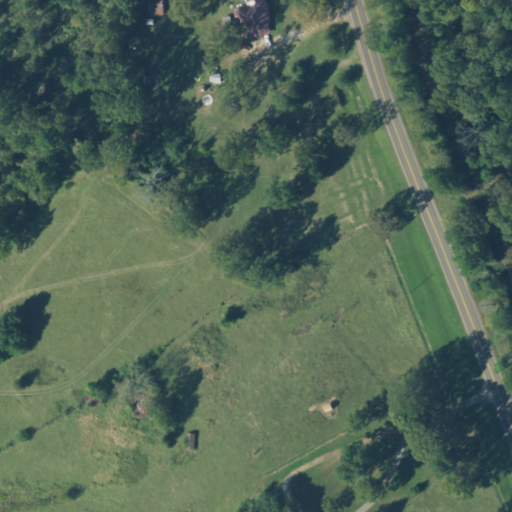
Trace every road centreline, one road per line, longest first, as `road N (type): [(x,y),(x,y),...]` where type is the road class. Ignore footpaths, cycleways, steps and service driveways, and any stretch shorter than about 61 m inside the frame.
road 1 (secondary): [(511,442),(398,144),(354,0)]
road 2 (residential): [(465,318),(286,114),(232,0)]
